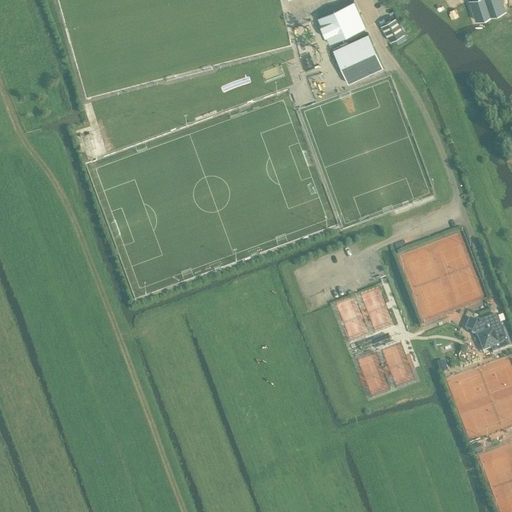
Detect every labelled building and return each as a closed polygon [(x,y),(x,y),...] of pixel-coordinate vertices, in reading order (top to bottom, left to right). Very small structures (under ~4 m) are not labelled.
[(502,0),(469,0),(475,20),(506,10),(502,0)] [(354,1),(317,17),(329,44),(366,27),(354,1)] [(390,41),(404,33),(395,17),(381,25),(390,41)] [(368,34),(333,49),(348,83),(383,67),(368,34)] [(474,333),(479,336),(485,352),(493,349),(495,353),(511,347),(499,315),(483,321),(479,320),(474,333)] [(444,374),(449,372),(447,367),(445,361),(438,364),(441,375),(444,374)]
